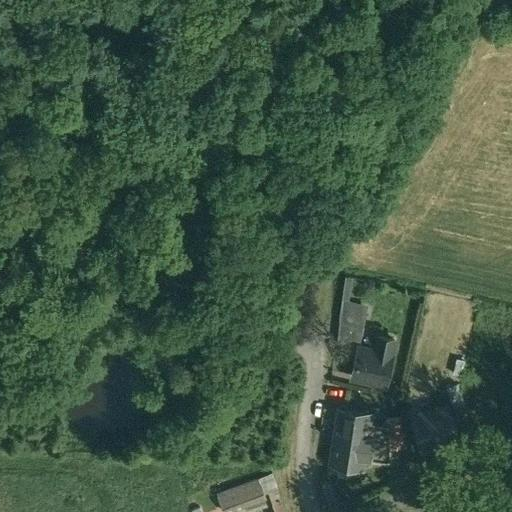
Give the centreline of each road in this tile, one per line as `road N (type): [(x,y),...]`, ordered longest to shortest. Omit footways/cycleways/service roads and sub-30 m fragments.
road 1 (track): [(18,0),(70,53),(195,122),(294,217),(312,296)]
road 2 (residential): [(313,353),(301,455),(319,511)]
road 3 (residential): [(511,450),(387,511)]
road 4 (residential): [(313,353),(289,327),(287,305),(297,294),(312,296),(315,341)]
